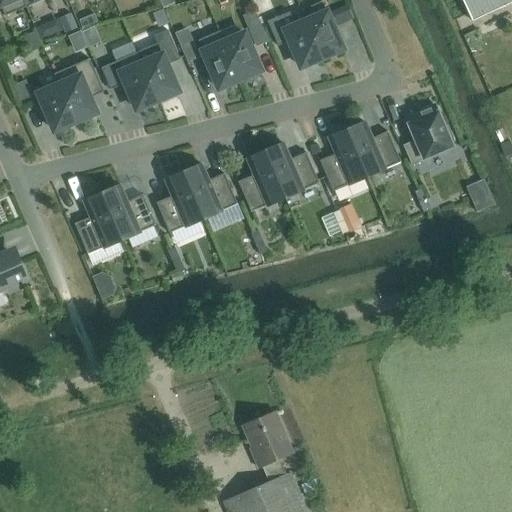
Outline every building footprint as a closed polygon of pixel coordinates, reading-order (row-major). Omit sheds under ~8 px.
[(0,0),(0,3),(5,16),(27,7),(23,0),(0,0)] [(463,0),(472,18),(511,0),(463,0)] [(322,2),(311,7),(316,18),(306,22),(322,59),(343,50),(322,2)] [(80,20),(83,28),(94,23),(91,15),(80,20)] [(301,68),(322,59),(306,22),(286,30),(280,16),(268,22),(278,46),(290,41),(301,68)] [(262,26),(251,31),(257,46),(268,41),(262,26)] [(183,32),(186,39),(198,35),(194,27),(183,32)] [(158,44),(137,53),(158,101),(179,92),(167,65),(181,59),(168,30),(154,36),(158,44)] [(240,80),(224,43),(225,42),(220,31),(198,41),(219,89),(240,80)] [(37,33),(25,37),(28,45),(40,40),(37,33)] [(225,42),(224,43),(240,80),(261,71),(245,34),(225,42)] [(43,47),(40,40),(28,45),(32,52),(43,47)] [(137,53),(102,68),(111,90),(126,84),(137,110),(158,101),(137,53)] [(75,122),(96,113),(87,92),(102,86),(90,59),(54,74),(59,85),(75,122)] [(59,85),(39,94),(55,131),(75,122),(59,85)] [(435,105),(406,117),(416,140),(403,145),(412,164),(453,147),(451,142),(455,141),(448,126),(445,127),(435,105)] [(347,131),(367,177),(401,162),(388,132),(373,138),(366,123),(347,131)] [(320,161),(333,191),(367,177),(347,131),(329,139),(335,154),(320,161)] [(266,152),(285,198),(319,183),(306,153),(291,159),(284,144),(266,152)] [(238,182),(251,212),(285,198),(266,152),(247,160),(254,175),(238,182)] [(184,173),(204,219),(238,204),(225,174),(209,180),(203,165),(184,173)] [(157,203),(170,234),(204,219),(184,173),(165,181),(172,196),(157,203)] [(102,194),(122,240),(156,225),(143,195),(127,201),(121,186),(102,194)] [(414,191),(419,202),(426,199),(422,188),(414,191)] [(75,224),(88,255),(122,240),(102,194),(84,202),(90,217),(75,224)] [(419,202),(424,213),(431,210),(426,199),(419,202)] [(333,213),(338,224),(345,221),(340,210),(333,213)] [(345,221),(338,224),(342,235),(350,232),(345,221)] [(251,233),(256,244),(263,241),(258,230),(251,233)] [(263,241),(256,244),(260,255),(268,252),(263,241)] [(175,248),(168,251),(173,262),(180,259),(175,248)] [(19,263),(15,264),(10,252),(0,256),(0,289),(25,279),(19,263)] [(173,262),(177,273),(185,270),(180,259),(173,262)] [(96,285),(101,297),(108,294),(103,281),(96,285)] [(216,411),(187,422),(194,442),(224,432),(216,411)] [(286,474),(279,458),(293,452),(276,411),(244,425),(256,453),(254,454),(259,466),(262,465),(269,481),(224,501),(229,511),(308,511),(291,472),(286,474)]
